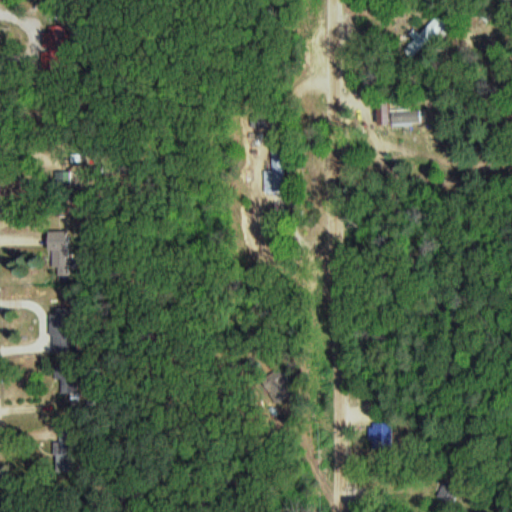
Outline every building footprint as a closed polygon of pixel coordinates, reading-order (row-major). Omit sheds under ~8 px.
[(446,38),(454,28),(440,16),(422,37),(420,35),(407,50),(417,59),(439,33),(446,38)] [(409,114),(397,111),(394,124),(406,127),(409,114)] [(288,193),(288,151),(276,150),(276,171),(267,171),(267,192),(288,193)] [(396,426),(374,426),(374,449),(396,449),(396,426)] [(457,503),(461,495),(449,490),(445,498),(457,503)]
